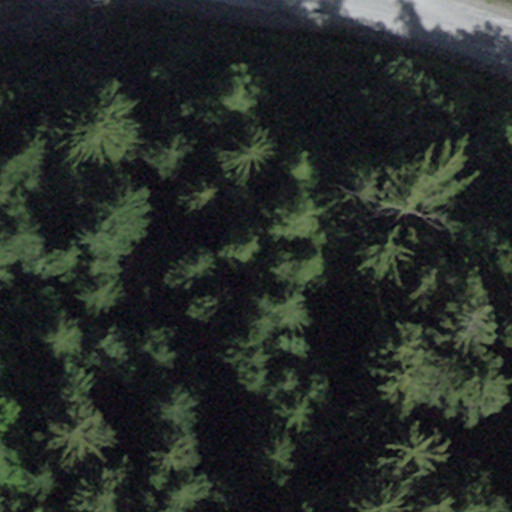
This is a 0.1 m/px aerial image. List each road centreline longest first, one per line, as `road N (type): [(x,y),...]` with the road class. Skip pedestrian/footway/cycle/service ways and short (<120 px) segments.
road 1 (residential): [(339,0),(431,19),(511,49)]
road 2 (track): [(169,0),(146,20),(112,25),(0,22)]
